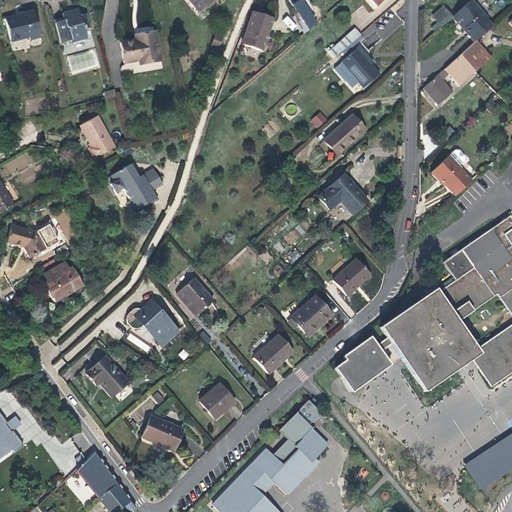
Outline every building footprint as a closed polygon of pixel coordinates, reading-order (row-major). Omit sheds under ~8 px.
[(185,0),(198,16),(218,0),(185,0)] [(299,0),(310,20),(319,16),(310,0),(299,0)] [(471,42),(488,27),(481,20),(483,17),(467,0),(466,0),(451,13),(447,17),(470,44),(471,42)] [(447,17),(451,13),(441,1),(430,11),(439,23),(447,17)] [(274,16),(255,10),(244,43),(264,49),(274,16)] [(80,28),(86,26),(83,15),(77,17),(76,11),(60,15),(61,22),(52,24),(57,45),(68,42),(68,45),(83,41),(81,32),(80,28)] [(25,35),(26,37),(27,40),(38,37),(31,12),(2,20),(7,40),(25,35)] [(282,22),(293,30),(297,24),(286,16),(282,22)] [(335,60),(362,35),(355,27),(327,52),(335,60)] [(137,61),(138,66),(159,61),(153,32),(137,35),(137,40),(133,40),(119,43),(123,64),(137,61)] [(214,37),(208,51),(215,54),(221,39),(214,37)] [(488,60),(471,42),(470,44),(456,57),(471,75),(488,60)] [(361,44),(357,48),(363,55),(367,51),(361,44)] [(363,55),(357,48),(332,70),(350,90),(356,84),(361,89),(377,75),(368,65),(361,57),(363,55)] [(96,51),(68,55),(70,71),(98,68),(96,51)] [(371,63),(363,55),(361,57),(368,65),(371,63)] [(457,88),(471,75),(456,57),(440,70),(457,88)] [(431,79),(419,90),(436,108),(447,97),(431,79)] [(103,100),(113,97),(112,91),(101,94),(103,100)] [(485,105),(479,111),(485,117),(492,110),(485,105)] [(318,115),(311,121),(317,127),(324,121),(318,115)] [(354,127),(356,125),(350,117),(321,143),(328,151),(332,148),(338,155),(350,143),(348,141),(358,133),(354,127)] [(92,161),(113,149),(96,118),(79,127),(91,148),(87,151),(92,161)] [(362,132),(356,125),(354,127),(358,133),(348,141),(350,143),(362,132)] [(332,148),(328,151),(335,157),(338,155),(332,148)] [(436,187),(450,203),(467,188),(453,173),(458,167),(459,162),(454,157),(449,156),(424,179),(434,189),(436,187)] [(125,205),(130,214),(150,203),(147,198),(151,195),(150,193),(160,187),(152,172),(136,180),(129,167),(110,178),(112,184),(109,186),(113,194),(120,190),(128,203),(125,205)] [(338,200),(352,215),(365,203),(341,176),(316,199),(326,211),(338,200)] [(0,183),(0,211),(12,205),(0,183)] [(351,217),(352,215),(338,200),(326,211),(328,213),(337,203),(351,217)] [(35,233),(11,224),(5,241),(22,248),(28,258),(44,249),(35,233)] [(361,342),(333,360),(335,364),(326,370),(343,398),(382,373),(373,359),(385,351),(417,401),(465,370),(483,398),(511,378),(511,299),(504,288),(511,282),(511,234),(505,224),(437,269),(450,288),(431,300),(428,297),(372,332),(379,343),(367,350),(361,342)] [(300,226),(292,232),(297,238),(304,232),(300,226)] [(289,256),(294,261),(300,255),(295,250),(289,256)] [(354,261),(331,281),(344,297),(368,277),(354,261)] [(62,263),(45,273),(48,280),(44,282),(42,284),(52,302),(79,286),(69,268),(66,270),(62,263)] [(175,295),(182,303),(185,300),(197,316),(212,304),(192,280),(175,295)] [(305,337),(330,316),(313,297),(288,317),(305,337)] [(185,300),(182,303),(195,318),(197,316),(185,300)] [(139,329),(143,326),(159,345),(175,331),(150,303),(140,311),(138,310),(133,310),(129,311),(126,315),(125,319),(125,322),(128,327),(130,329),(135,330),(139,329)] [(273,333),(248,355),(264,374),(289,353),(273,333)] [(108,397),(123,384),(101,357),(82,373),(93,385),(95,383),(108,397)] [(211,420),(231,402),(216,385),(195,402),(211,420)] [(158,391),(152,395),(158,404),(164,400),(158,391)] [(289,447),(279,458),(299,482),(317,466),(314,463),(325,450),(308,434),(321,419),(304,404),(277,436),(285,444),(289,447)] [(8,433),(10,431),(18,425),(13,417),(4,424),(2,425),(8,433)] [(138,439),(150,444),(152,440),(171,448),(179,431),(147,417),(138,439)] [(21,447),(10,431),(8,433),(2,425),(4,424),(0,418),(0,454),(8,449),(11,454),(21,447)] [(152,440),(150,444),(170,452),(171,448),(152,440)] [(470,500),(511,474),(511,443),(510,440),(455,475),(470,500)] [(285,444),(277,455),(279,458),(289,447),(285,444)] [(274,459),(270,456),(264,450),(210,506),(216,511),(273,511),(259,497),(272,484),(284,495),(299,482),(279,458),(277,455),(274,459)] [(122,511),(132,511),(133,508),(93,452),(83,461),(77,466),(72,471),(105,511),(113,511),(119,508),(122,511)] [(77,466),(83,461),(79,454),(72,459),(77,466)]
